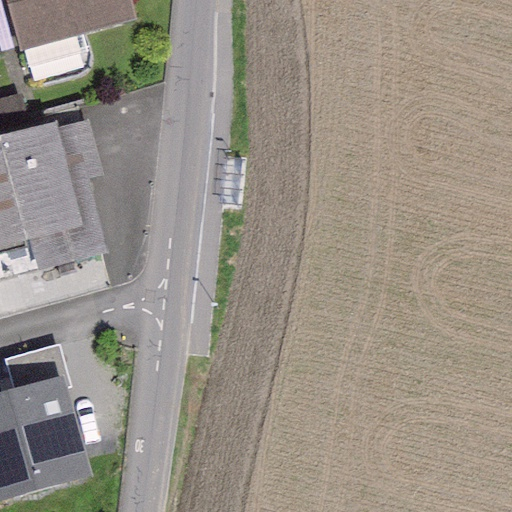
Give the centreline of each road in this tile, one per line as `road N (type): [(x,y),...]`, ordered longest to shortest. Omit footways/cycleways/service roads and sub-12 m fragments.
road 1 (residential): [(165,294),(195,0)]
road 2 (residential): [(142,511),(165,294)]
road 3 (residential): [(165,294),(0,341)]
